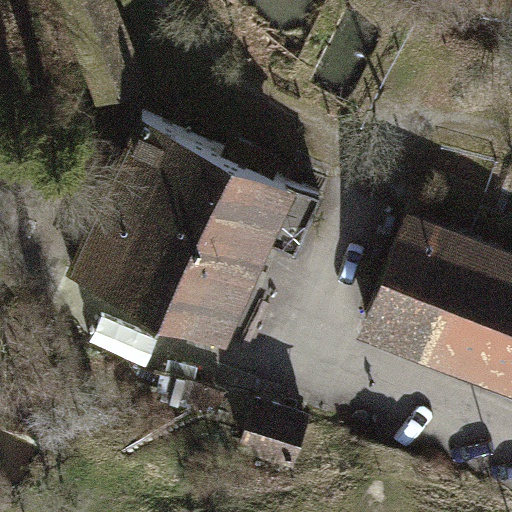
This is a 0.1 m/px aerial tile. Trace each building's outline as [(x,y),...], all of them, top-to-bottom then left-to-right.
[(119,0),(61,0),(100,103),(150,85),(119,0)] [(301,177),(142,106),(100,201),(69,268),(74,271),(168,313),(228,339),(273,238),(300,250),(326,193),(299,181),(301,177)] [(511,241),(411,201),(360,330),(511,390),(511,241)] [(227,387),(189,374),(181,399),(219,411),(227,387)] [(277,395),(259,389),(240,446),(295,464),(314,407),(303,403),(291,400),(277,395)] [(370,438),(348,498),(384,511),(396,511),(417,455),(394,447),(370,438)]
